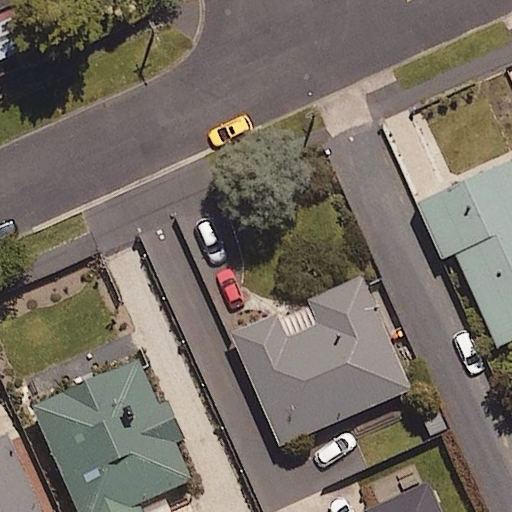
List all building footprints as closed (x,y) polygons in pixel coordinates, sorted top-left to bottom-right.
[(511,335),(511,163),(509,158),(415,200),(441,257),(455,251),(496,343),(511,335)] [(77,223),(2,257),(19,293),(93,259),(77,223)] [(407,385),(359,272),(304,295),(316,321),(283,335),(273,311),(231,329),(278,440),(407,385)] [(158,400),(138,353),(30,400),(79,511),(141,511),(136,499),(189,476),(173,439),(182,436),(165,397),(158,400)] [(38,511),(4,437),(0,438),(0,511),(38,511)] [(439,511),(427,483),(365,510),(366,511),(439,511)]
